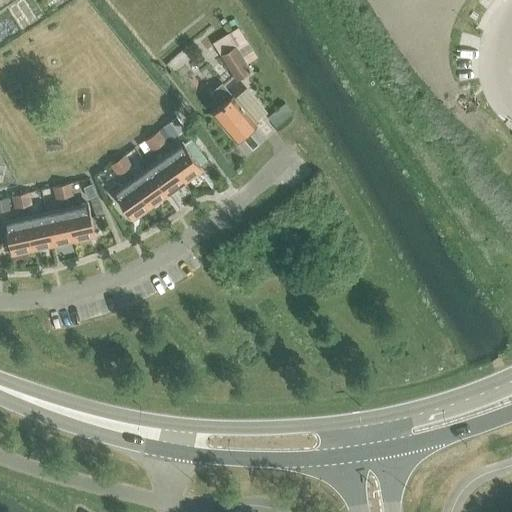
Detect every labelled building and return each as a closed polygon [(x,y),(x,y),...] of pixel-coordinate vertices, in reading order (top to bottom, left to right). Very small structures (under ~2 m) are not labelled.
[(238,26),(213,42),(220,55),(235,79),(250,70),(245,63),(257,56),(238,26)] [(221,83),(210,92),(221,104),(211,112),(236,140),(256,123),(221,83)] [(177,118),(163,127),(172,139),(185,129),(177,118)] [(159,131),(152,136),(159,147),(166,142),(159,131)] [(152,151),(159,147),(152,136),(145,140),(152,151)] [(184,144),(166,156),(183,181),(201,169),(184,144)] [(124,155),(117,159),(125,171),(132,166),(124,155)] [(166,193),(183,181),(166,156),(149,168),(166,193)] [(117,176),(125,171),(117,159),(109,165),(117,176)] [(149,168),(132,180),(149,205),(166,193),(149,168)] [(131,217),(149,205),(132,180),(114,192),(131,217)] [(70,183),(62,185),(64,197),(73,195),(70,183)] [(92,184),(84,187),(89,199),(96,196),(92,184)] [(56,199),(64,197),(62,185),(53,187),(56,199)] [(29,192),(21,193),(23,206),(32,204),(29,192)] [(14,208),(23,206),(21,193),(12,195),(14,208)] [(0,199),(0,211),(11,209),(8,197),(0,199)] [(88,204),(67,208),(73,238),(94,234),(88,204)] [(53,243),(73,238),(67,208),(46,213),(53,243)] [(46,213),(26,217),(32,247),(53,243),(46,213)] [(11,251),(32,247),(26,217),(4,222),(11,251)]
